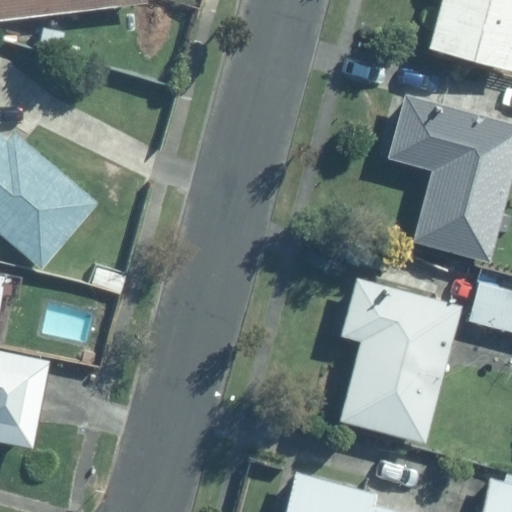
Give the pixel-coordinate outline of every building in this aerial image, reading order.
[(0,0),(0,17),(139,4),(138,0),(0,0)] [(511,0),(439,0),(428,45),(511,67),(511,0)] [(487,263),(511,166),(511,121),(399,92),(382,156),(430,169),(410,243),(487,263)] [(0,236),(37,268),(95,200),(0,121),(0,236)] [(0,302),(5,278),(0,277),(0,440),(29,447),(49,359),(0,347),(0,302)] [(511,287),(479,278),(468,318),(511,330),(511,287)] [(459,309),(359,280),(343,337),(355,340),(333,417),(420,442),(459,309)] [(373,488),(293,467),(280,511),(414,511),(369,500),(373,488)] [(511,511),(511,475),(477,467),(465,511),(511,511)]
